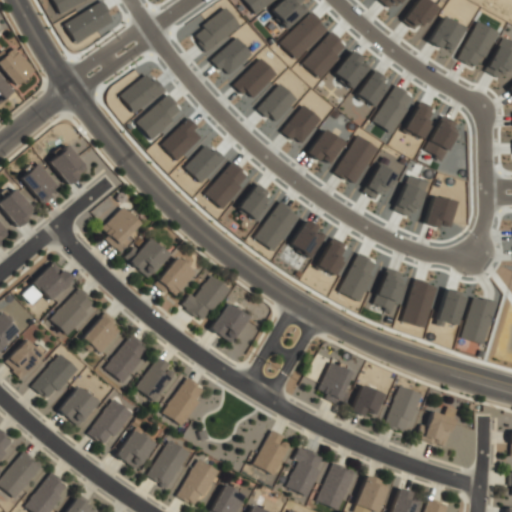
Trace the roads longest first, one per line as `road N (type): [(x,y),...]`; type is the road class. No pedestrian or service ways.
road 1 (tertiary): [(17,0),(113,142),(212,239),(344,327),(511,388)]
road 2 (residential): [(57,228),(168,331),(267,399),(391,457),(481,487)]
road 3 (residential): [(149,27),(276,167),(377,234),(417,250),(466,247)]
road 4 (residential): [(0,393),(150,511)]
road 5 (residential): [(478,107),(337,0)]
road 6 (residential): [(466,247),(480,230),(483,197),(478,107)]
road 7 (residential): [(0,275),(108,182)]
